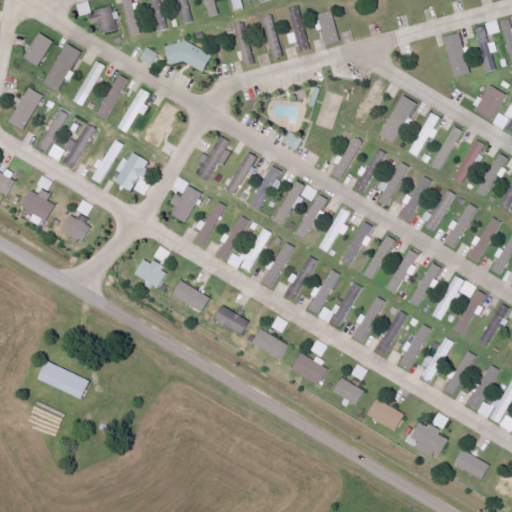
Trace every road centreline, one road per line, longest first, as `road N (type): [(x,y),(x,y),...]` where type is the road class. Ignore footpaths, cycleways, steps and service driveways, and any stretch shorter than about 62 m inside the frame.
road 1 (residential): [(511,444),(0,136)]
road 2 (residential): [(13,6),(35,8),(511,295)]
road 3 (residential): [(511,7),(229,86),(140,222),(73,288)]
road 4 (residential): [(449,511),(73,288)]
road 5 (residential): [(511,145),(354,51)]
